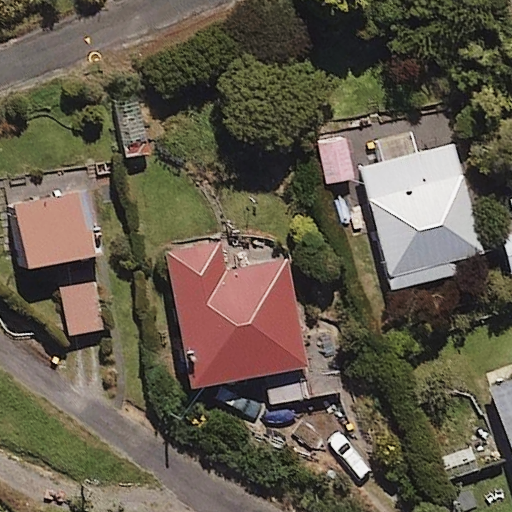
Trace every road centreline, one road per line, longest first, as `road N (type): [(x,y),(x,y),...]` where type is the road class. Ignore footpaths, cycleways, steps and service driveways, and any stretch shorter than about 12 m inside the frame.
road 1 (residential): [(0,350),(158,466),(238,511)]
road 2 (residential): [(0,73),(184,0)]
